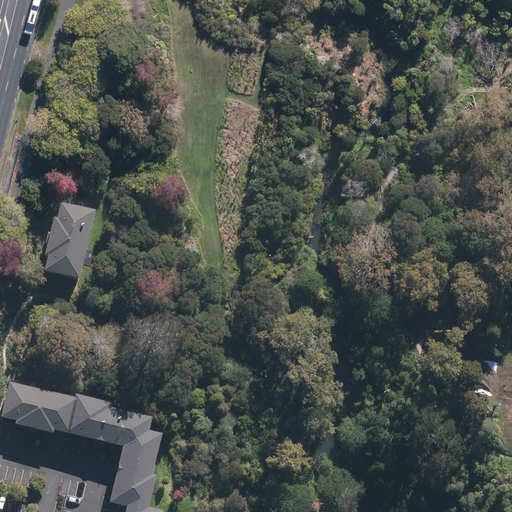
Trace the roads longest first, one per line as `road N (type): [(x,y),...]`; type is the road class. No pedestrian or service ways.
road 1 (motorway): [(268,511),(205,0)]
road 2 (motorway): [(272,0),(329,511)]
